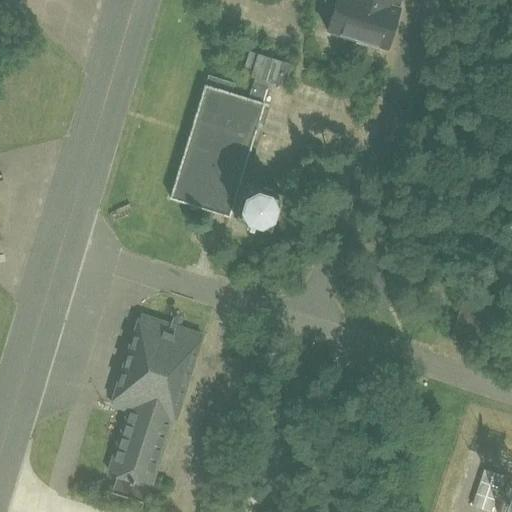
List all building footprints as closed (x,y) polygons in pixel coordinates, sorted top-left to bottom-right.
[(336,0),(327,30),(353,38),(356,39),(357,38),(362,40),(362,41),(381,47),(389,49),(389,47),(385,46),(388,37),(390,38),(390,36),(389,35),(391,27),(393,28),(393,26),(392,25),(394,18),(395,18),(396,16),(395,16),(397,9),(401,10),(401,8),(397,7),(399,0),(401,0),(402,0),(401,0),(336,0)] [(231,213),(240,181),(264,102),(261,101),(267,81),(284,86),(290,64),(249,51),(244,67),(253,69),(250,76),(256,77),(250,98),(232,92),(234,83),(208,76),(205,84),(204,84),(169,198),(217,213),(219,207),(224,209),(222,215),(230,217),(231,213)] [(283,193),(279,192),(279,193),(249,184),(249,183),(246,182),(245,183),(240,181),(231,213),(237,215),(236,216),(235,215),(234,219),(238,220),(238,219),(257,225),(268,228),(268,229),(272,230),(273,227),(272,227),(273,223),(281,196),(282,196),(283,193)] [(385,270),(363,280),(378,310),(400,299),(385,270)] [(462,300),(455,322),(450,338),(472,345),(475,346),(477,337),(491,341),(501,312),(477,304),(462,300)] [(202,335),(141,315),(112,405),(129,411),(109,472),(118,475),(112,492),(111,491),(111,492),(142,503),(140,508),(141,509),(149,485),(151,486),(160,456),(171,424),(173,425),(202,335)] [(191,405),(182,402),(178,414),(186,417),(191,405)] [(188,441),(164,511),(165,511),(187,511),(194,495),(211,501),(227,455),(188,441)] [(480,511),(491,511),(502,480),(483,473),(472,509),(480,511)]
